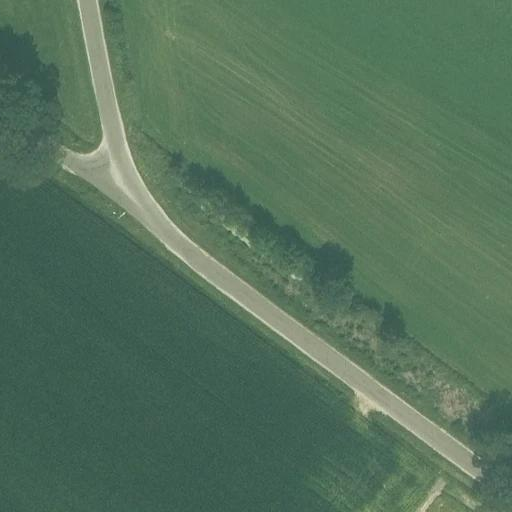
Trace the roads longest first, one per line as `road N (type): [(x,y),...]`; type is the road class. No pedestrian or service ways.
road 1 (unclassified): [(511,494),(168,235),(127,181)]
road 2 (unclassified): [(127,181),(84,0)]
road 3 (unclassified): [(127,181),(63,156),(0,108)]
